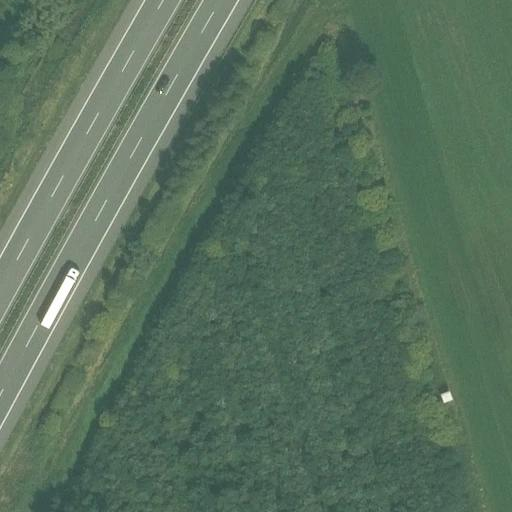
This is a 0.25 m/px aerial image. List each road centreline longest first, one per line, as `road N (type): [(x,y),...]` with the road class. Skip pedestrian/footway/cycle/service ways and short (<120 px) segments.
road 1 (motorway): [(0,411),(226,0)]
road 2 (motorway): [(166,0),(0,302)]
